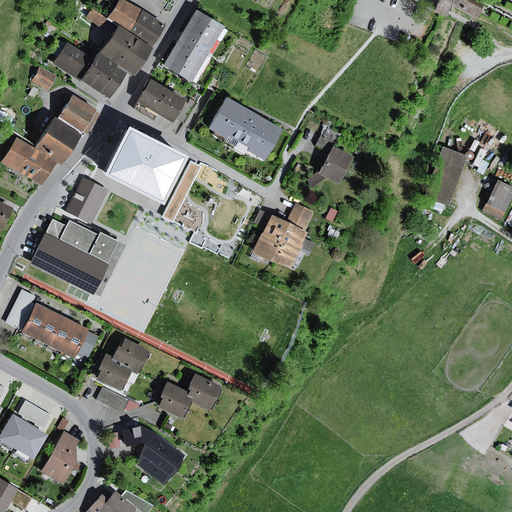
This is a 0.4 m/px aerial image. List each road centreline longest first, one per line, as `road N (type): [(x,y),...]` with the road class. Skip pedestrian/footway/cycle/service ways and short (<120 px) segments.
road 1 (unclassified): [(119,105),(261,190),(276,185),(288,157)]
road 2 (residential): [(60,511),(92,476),(89,423),(58,392),(0,360)]
road 3 (track): [(511,389),(394,461),(346,511)]
road 4 (tertiary): [(119,105),(34,201),(0,269)]
road 5 (tertiary): [(187,0),(119,105)]
